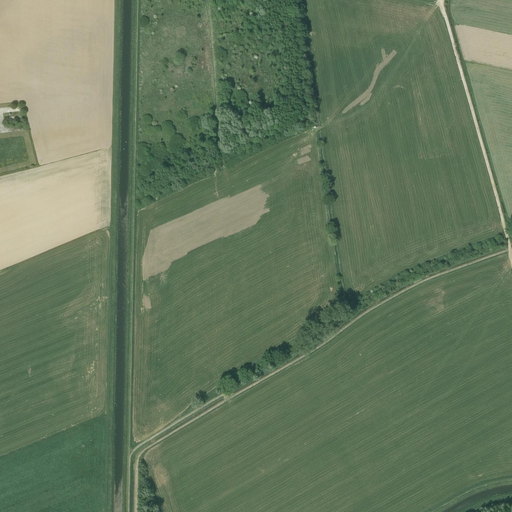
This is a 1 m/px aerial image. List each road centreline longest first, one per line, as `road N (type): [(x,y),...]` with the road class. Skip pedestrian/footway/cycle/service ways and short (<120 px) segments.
road 1 (track): [(444,0),(326,123),(228,170),(209,0)]
road 2 (track): [(442,1),(509,257)]
road 3 (track): [(316,128),(340,303)]
